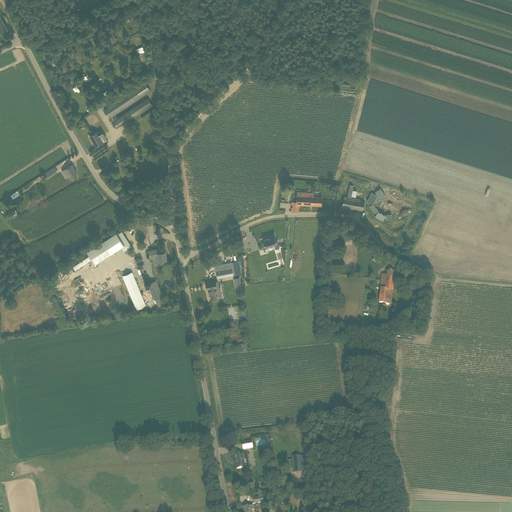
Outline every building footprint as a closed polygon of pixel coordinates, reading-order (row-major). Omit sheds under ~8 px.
[(104,110),(112,122),(117,118),(116,117),(115,115),(151,91),(145,82),(104,110)] [(152,105),(148,98),(118,118),(117,116),(116,117),(117,118),(112,122),(116,128),(152,105)] [(97,132),(90,136),(95,146),(103,142),(100,137),(103,135),(101,131),(98,133),(97,132)] [(75,171),(72,165),(65,169),(71,179),(77,176),(75,171)] [(46,172),(49,177),(57,172),(54,167),(46,172)] [(370,204),(371,198),(374,196),(375,198),(379,196),(375,188),(371,190),(373,193),(372,193),(367,190),(362,198),(367,202),(368,202),(365,204),(369,210),(370,210),(372,211),(370,214),(378,218),(379,215),(381,216),(381,218),(387,218),(386,213),(381,213),(381,214),(380,213),(373,209),(372,209),(373,208),(370,204)] [(314,193),(307,192),(307,196),(297,195),(296,204),(292,204),(291,212),(299,212),(299,204),(321,206),(321,197),(313,196),(314,193)] [(341,206),(340,212),(346,213),(347,208),(362,210),(365,201),(360,200),(360,199),(344,196),(342,206),(341,206)] [(265,233),(263,231),(259,233),(260,236),(258,237),(258,236),(254,238),(255,241),(253,242),(255,246),(257,246),(266,242),(267,245),(271,243),(268,237),(267,237),(265,233)] [(86,252),(95,265),(121,247),(124,252),(131,247),(121,232),(117,234),(116,233),(86,252)] [(166,260),(165,252),(163,252),(162,249),(154,250),(154,251),(149,252),(150,257),(155,256),(155,257),(158,257),(159,261),(166,260)] [(232,262),(234,274),(242,272),(240,261),(232,262)] [(229,276),(228,269),(216,272),(217,278),(229,276)] [(395,272),(386,271),(386,275),(383,275),(383,274),(382,274),(381,276),(382,276),(380,289),(381,289),(379,303),(390,305),(395,272)] [(146,305),(132,272),(123,276),(136,309),(146,305)] [(148,285),(154,300),(163,296),(156,281),(148,285)] [(215,281),(205,283),(207,289),(208,289),(209,295),(209,296),(210,296),(210,299),(218,298),(216,288),(215,281)] [(429,289),(417,289),(417,297),(429,298),(429,289)] [(251,441),(242,443),(243,450),(253,448),(251,441)] [(233,456),(236,469),(245,468),(243,460),(248,459),(247,453),(242,454),(233,456)] [(301,456),(292,457),(294,473),(302,472),(301,456)]
